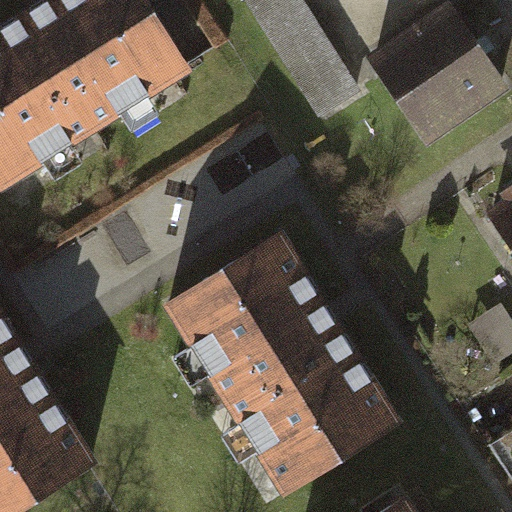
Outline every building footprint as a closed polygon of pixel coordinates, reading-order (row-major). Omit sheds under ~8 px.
[(190,62),(151,0),(23,0),(0,14),(0,172),(3,176),(190,62)] [(308,0),(249,0),(321,111),(363,84),(308,0)] [(508,79),(453,0),(436,0),(367,48),(428,135),(508,79)] [(511,180),(481,202),(511,247),(511,180)] [(281,483),(400,409),(337,309),(285,224),(166,297),(281,483)] [(511,318),(501,302),(468,323),(494,363),(511,351),(511,318)] [(0,509),(88,458),(28,356),(0,308),(0,509)] [(418,511),(405,491),(370,511),(418,511)]
